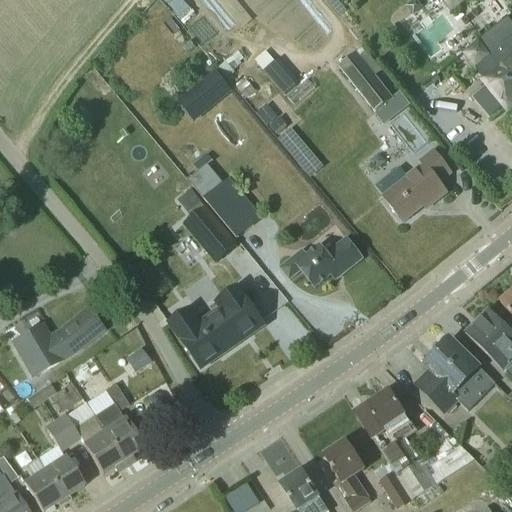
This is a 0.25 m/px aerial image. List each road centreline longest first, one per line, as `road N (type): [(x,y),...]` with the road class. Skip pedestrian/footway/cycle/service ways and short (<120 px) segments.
road 1 (unclassified): [(221,445),(144,314),(0,135)]
road 2 (unclassified): [(221,445),(383,338),(511,235)]
road 3 (unclassified): [(119,511),(221,445)]
